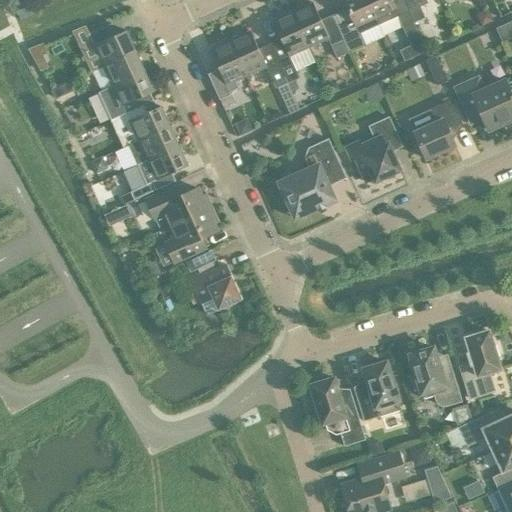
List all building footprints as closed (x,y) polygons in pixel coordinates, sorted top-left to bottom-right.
[(333,15),(344,41),(349,52),(365,45),(360,33),(379,25),(367,0),(344,0),(348,8),(333,15)] [(367,0),(379,25),(397,16),(402,28),(413,23),(415,22),(414,20),(410,11),(404,0),(367,0)] [(426,0),(404,0),(410,11),(419,7),(428,3),(426,0)] [(293,12),(309,47),(328,38),(337,58),(349,52),(344,41),(333,15),(321,21),(313,3),(293,12)] [(28,7),(17,11),(20,20),(31,16),(28,7)] [(419,7),(410,11),(414,20),(424,16),(419,7)] [(281,39),(270,44),(288,83),(300,78),(290,56),(309,47),(293,12),(273,21),(281,39)] [(89,34),(104,66),(136,52),(126,30),(117,35),(111,23),(89,34)] [(413,23),(402,28),(407,38),(418,33),(413,23)] [(246,75),(265,67),(275,89),(278,87),(288,83),(270,44),(259,49),(251,31),(230,40),(246,75)] [(246,75),(230,40),(210,49),(219,69),(208,74),(220,100),(231,95),(230,92),(239,88),(235,80),(246,75)] [(145,71),(136,52),(104,66),(113,86),(145,71)] [(425,60),(437,85),(447,81),(435,56),(425,60)] [(419,64),(406,69),(411,80),(424,75),(419,64)] [(145,71),(113,86),(122,106),(154,92),(145,71)] [(489,131),(511,120),(511,95),(505,80),(482,90),(477,78),(455,88),(471,122),(483,117),(489,131)] [(53,91),(52,91),(56,99),(72,92),(68,83),(63,86),(53,91)] [(288,83),(278,87),(289,114),(299,109),(288,83)] [(327,86),(331,95),(341,91),(339,86),(332,84),(327,86)] [(231,95),(220,100),(224,108),(235,103),(231,95)] [(449,132),(463,125),(452,99),(430,109),(436,122),(414,132),(426,159),(455,146),(449,132)] [(133,130),(138,141),(170,126),(160,106),(122,123),(127,133),(133,130)] [(393,151),(403,146),(389,117),(369,126),(375,139),(361,145),(359,141),(346,147),(352,161),(356,159),(366,182),(374,179),(375,182),(401,170),(393,151)] [(243,122),(236,125),(241,136),(252,130),(249,123),(243,122)] [(137,165),(179,146),(170,126),(138,141),(128,146),(137,165)] [(329,186),(346,178),(328,139),(308,148),(304,158),(309,169),(294,175),(290,174),(281,178),(278,188),(282,196),(286,198),(295,219),(336,201),(329,186)] [(179,146),(137,165),(145,184),(151,181),(155,190),(175,181),(172,174),(188,166),(179,146)] [(102,158),(91,163),(95,169),(97,173),(103,170),(104,163),(102,158)] [(145,184),(129,192),(133,200),(155,190),(151,181),(145,184)] [(212,207),(206,192),(201,194),(198,188),(182,196),(177,186),(146,200),(160,231),(171,226),(212,207)] [(111,225),(135,214),(129,201),(105,212),(111,225)] [(212,207),(171,226),(177,238),(166,243),(175,262),(206,248),(202,238),(217,230),(215,224),(219,222),(212,207)] [(216,261),(211,250),(185,262),(190,273),(216,261)] [(151,277),(160,273),(155,261),(146,266),(151,277)] [(198,269),(200,274),(201,276),(215,270),(212,263),(198,269)] [(218,311),(243,299),(227,264),(215,270),(201,276),(200,274),(189,279),(194,290),(196,290),(208,315),(218,310),(218,311)] [(460,367),(470,398),(484,394),(483,389),(493,386),(489,373),(500,369),(497,357),(500,356),(497,345),(494,346),(489,331),(466,338),(470,353),(469,354),(471,363),(460,367)] [(422,393),(424,399),(434,396),(436,401),(437,403),(440,406),(443,407),(446,406),(462,402),(450,362),(439,365),(433,348),(410,355),(411,358),(408,361),(411,369),(415,370),(422,393)] [(365,385),(354,389),(364,421),(401,410),(398,400),(387,362),(364,369),(367,381),(365,385)] [(339,394),(334,378),(311,385),(318,408),(316,411),(316,415),(318,418),(322,420),(323,423),(326,423),(328,429),(336,434),(340,432),(345,446),(366,440),(350,390),(339,394)] [(478,405),(469,408),(472,417),(481,414),(478,405)] [(468,406),(453,410),(458,427),(472,421),(472,417),(469,408),(468,406)] [(494,451),(511,442),(511,415),(499,421),(494,411),(472,421),(458,427),(467,447),(487,437),(494,451)] [(367,445),(371,456),(382,453),(379,441),(367,445)] [(492,477),(498,489),(511,481),(511,442),(494,451),(503,472),(492,477)] [(418,464),(432,459),(428,446),(413,450),(418,464)] [(383,484),(406,477),(399,452),(358,464),(363,479),(352,482),(352,483),(341,486),(345,498),(343,498),(346,508),(348,508),(349,511),(377,511),(390,508),(383,484)] [(436,501),(451,497),(441,463),(426,467),(436,501)] [(427,477),(403,485),(408,500),(432,492),(427,477)] [(511,511),(511,481),(498,489),(508,511),(511,511)]
